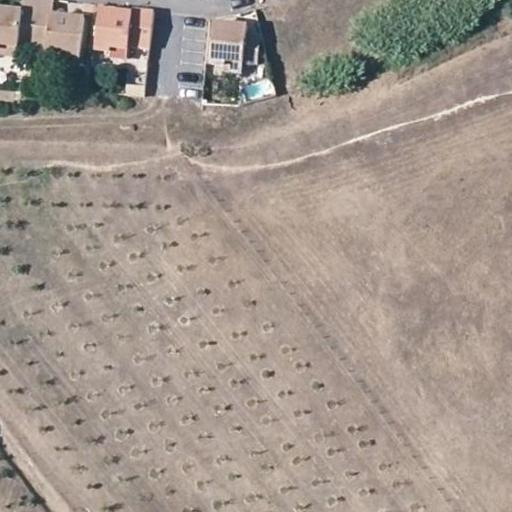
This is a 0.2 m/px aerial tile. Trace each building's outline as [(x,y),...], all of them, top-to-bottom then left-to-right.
[(25,0),(24,12),(0,8),(0,49),(3,50),(4,45),(21,48),(23,37),(36,39),(36,49),(49,51),(50,60),(68,62),(68,57),(83,58),(88,19),(55,15),(56,0),(25,0)] [(99,4),(86,2),(84,14),(97,16),(98,10),(99,4)] [(98,10),(104,10),(98,50),(114,52),(115,48),(132,50),(132,47),(153,48),(155,22),(135,20),(136,14),(108,10),(108,5),(99,4),(98,10)] [(228,62),(230,56),(246,59),(261,60),(263,35),(249,34),(250,24),(218,19),(213,60),(228,62)] [(3,50),(2,56),(20,58),(21,48),(4,45),(3,50)] [(114,52),(114,57),(131,60),(132,50),(115,48),(114,52)] [(228,62),(228,67),(245,69),(246,59),(230,56),(228,62)]
